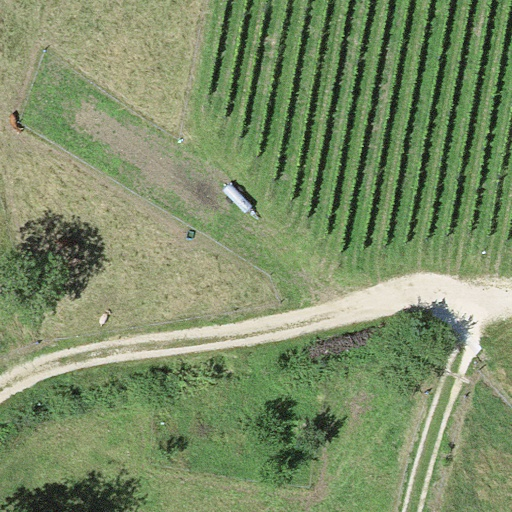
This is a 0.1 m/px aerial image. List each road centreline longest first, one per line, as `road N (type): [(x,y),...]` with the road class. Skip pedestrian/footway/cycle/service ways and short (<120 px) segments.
road 1 (track): [(0,375),(26,362),(242,337),(428,299),(483,301)]
road 2 (track): [(483,301),(444,389),(410,511)]
